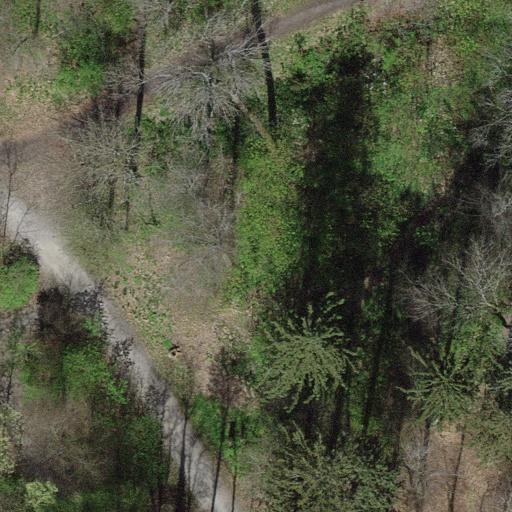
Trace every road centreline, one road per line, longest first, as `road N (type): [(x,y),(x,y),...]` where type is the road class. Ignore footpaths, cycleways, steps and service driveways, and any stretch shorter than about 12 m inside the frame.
road 1 (track): [(446,0),(0,158)]
road 2 (track): [(0,207),(93,293),(216,511)]
road 3 (track): [(0,393),(66,511)]
